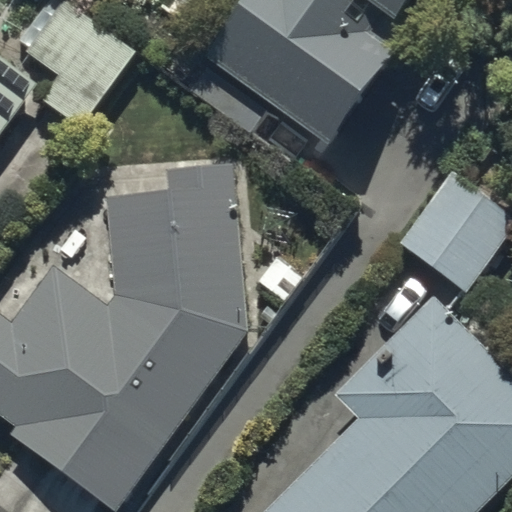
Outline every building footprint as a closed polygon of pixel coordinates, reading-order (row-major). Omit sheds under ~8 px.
[(47,8),(18,45),(56,75),(40,96),(80,128),(139,54),(69,0),(59,0),(51,11),(47,8)] [(242,0),(205,57),(334,144),(398,51),(346,16),(356,0),(363,0),(394,20),(407,0),(242,0)] [(0,136),(38,86),(0,58),(0,136)] [(0,314),(0,414),(14,425),(7,434),(111,511),(114,511),(247,333),(237,169),(168,171),(169,190),(109,193),(114,295),(106,305),(55,266),(11,324),(0,314)] [(511,217),(452,172),(398,243),(467,295),(511,235),(511,217)] [(360,418),(266,511),(474,511),(511,474),(511,379),(433,301),(338,396),(360,418)]
